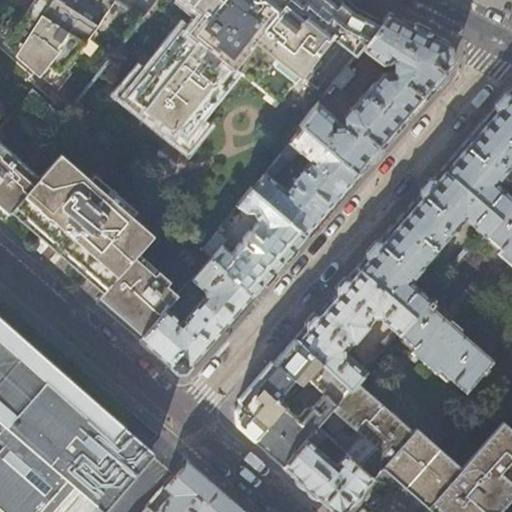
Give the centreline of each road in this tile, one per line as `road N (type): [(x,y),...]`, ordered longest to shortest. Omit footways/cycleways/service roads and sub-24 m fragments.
road 1 (residential): [(186,417),(506,39)]
road 2 (residential): [(0,255),(186,417)]
road 3 (residential): [(186,417),(290,511)]
